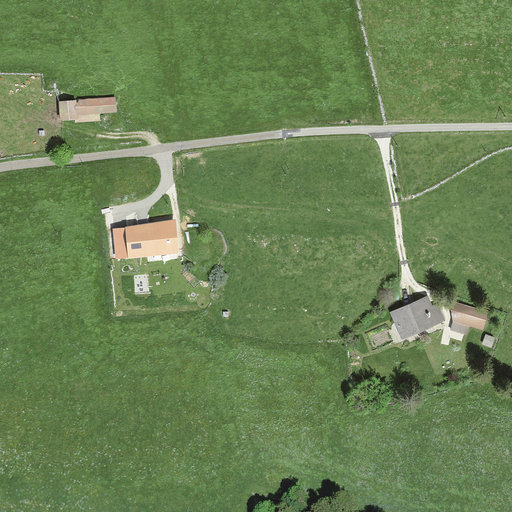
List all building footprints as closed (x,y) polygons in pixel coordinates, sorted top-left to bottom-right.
[(116,97),(75,98),(76,112),(117,111),(116,97)] [(75,98),(58,99),(59,117),(76,116),(76,112),(75,98)] [(173,219),(114,225),(117,257),(177,250),(173,219)] [(432,292),(390,310),(402,338),(444,319),(432,292)] [(482,328),(487,311),(456,302),(451,318),(482,328)]
